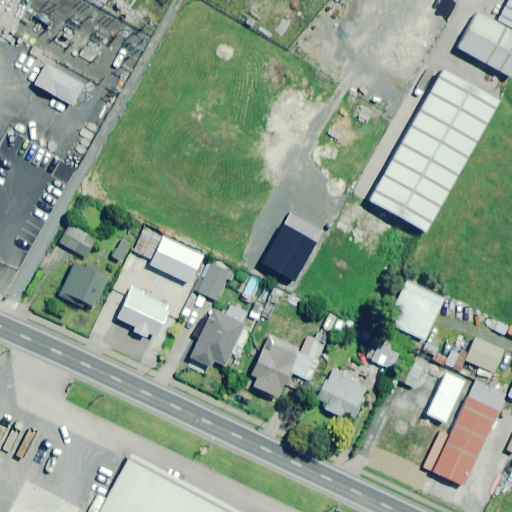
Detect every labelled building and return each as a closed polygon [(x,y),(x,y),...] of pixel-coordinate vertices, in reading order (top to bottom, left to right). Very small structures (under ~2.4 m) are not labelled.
[(511,0),(496,0),(485,21),(511,36),(511,0)] [(511,49),(511,36),(463,9),(443,45),(497,76),(511,49)] [(10,38),(3,49),(20,59),(26,48),(10,38)] [(80,85),(43,64),(31,85),(69,106),(80,85)] [(489,98),(433,66),(358,197),(414,229),(489,98)] [(92,240),(67,226),(57,244),(82,258),(92,240)] [(188,285),(201,257),(142,228),(131,252),(150,261),(147,265),(188,285)] [(128,244),(120,240),(110,258),(117,262),(128,244)] [(72,264),(56,297),(80,308),(82,305),(91,310),(105,280),(72,264)] [(226,272),(209,264),(196,293),(213,301),(226,272)] [(260,283),(247,278),(243,287),(256,292),(260,283)] [(439,300),(401,282),(382,322),(420,341),(439,300)] [(167,307),(128,289),(114,319),(133,328),(130,332),(143,338),(145,333),(153,337),(167,307)] [(237,329),(245,315),(238,311),(240,307),(234,304),(232,308),(226,305),(220,315),(211,310),(203,326),(197,323),(189,338),(195,341),(186,358),(207,368),(210,361),(220,366),(227,352),(236,357),(248,334),(237,329)] [(503,334),(506,326),(495,321),(490,333),(501,338),(503,334)] [(511,328),(506,326),(503,334),(511,337),(511,328)] [(368,362),(388,370),(399,345),(384,339),(380,347),(375,345),(368,362)] [(500,350),(472,339),(463,361),(490,373),(500,350)] [(316,363),(270,340),(265,351),(260,349),(247,375),(254,378),(250,387),(273,398),(281,383),(292,389),(295,383),(286,378),(289,373),(306,381),(316,363)] [(456,355),(449,352),(443,364),(450,368),(456,355)] [(421,368),(400,358),(390,379),(411,388),(421,368)] [(340,374),(329,370),(325,381),(322,380),(313,400),(324,404),(321,410),(339,417),(340,413),(352,417),(363,389),(354,385),(357,378),(340,372),(340,374)] [(485,407),(460,396),(426,474),(451,485),(485,407)] [(396,451),(395,455),(401,458),(403,454),(414,459),(431,422),(415,415),(411,423),(389,413),(375,441),(396,451)] [(511,454),(511,439),(508,437),(501,450),(511,455),(511,454)] [(214,511),(118,459),(89,511),(214,511)]
